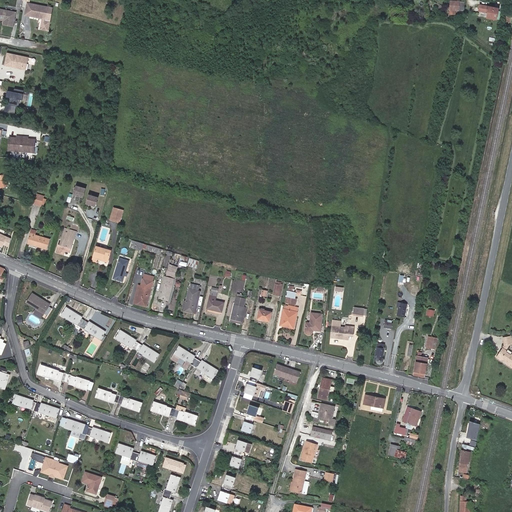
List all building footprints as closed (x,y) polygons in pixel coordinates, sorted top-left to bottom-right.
[(459,8),(458,0),(446,0),(447,12),(450,12),(450,7),(459,8)] [(47,8),(27,4),(25,15),(31,17),(32,16),(33,16),(33,17),(42,19),(40,30),(47,31),(49,23),(44,22),(47,8)] [(497,17),(499,6),(489,5),(487,16),(497,17)] [(4,19),(3,24),(12,26),(15,12),(0,9),(0,19),(0,20),(1,19),(4,19)] [(26,57),(5,53),(2,65),(10,67),(10,65),(21,67),(22,61),(25,62),(26,57)] [(23,69),(25,62),(22,61),(21,67),(10,65),(10,67),(23,69)] [(20,97),(22,90),(12,88),(11,91),(8,91),(7,97),(7,99),(8,99),(8,101),(6,101),(6,102),(17,104),(18,97),(20,97)] [(35,152),(36,139),(27,138),(27,136),(19,135),(19,137),(10,136),(9,150),(35,152)] [(0,185),(0,186),(7,184),(6,180),(8,180),(8,177),(5,178),(4,174),(0,174),(0,179),(0,180),(0,179),(0,185)] [(83,197),(85,188),(76,186),(73,194),(83,197)] [(44,196),(37,193),(33,204),(41,206),(41,204),(43,198),(44,196)] [(95,206),(98,197),(89,195),(86,203),(95,206)] [(110,222),(119,224),(122,213),(113,210),(110,222)] [(69,233),(70,229),(65,228),(60,245),(59,244),(56,252),(64,254),(65,250),(70,252),(75,235),(69,233)] [(36,235),(31,234),(28,243),(46,249),(49,239),(36,235)] [(143,248),(144,244),(135,241),(133,248),(142,250),(143,248)] [(162,249),(155,247),(144,244),(143,248),(158,252),(159,251),(162,252),(162,249)] [(98,259),(108,262),(111,251),(102,248),(98,247),(97,246),(92,263),(96,264),(97,262),(98,259)] [(197,269),(199,261),(189,257),(187,266),(197,269)] [(128,261),(120,258),(114,278),(123,281),(124,275),(125,273),(128,261)] [(177,267),(170,265),(166,277),(165,277),(159,298),(168,300),(173,284),(172,284),(177,267)] [(143,287),(143,286),(138,304),(146,306),(151,289),(152,283),(145,281),(143,287)] [(194,312),(199,290),(200,285),(190,283),(186,302),(185,308),(184,310),(194,312)] [(282,285),(276,284),(273,294),(279,296),(282,285)] [(134,302),(138,304),(143,286),(139,285),(134,302)] [(293,287),(289,286),(289,288),(293,289),(292,292),(288,291),(287,296),(295,298),(296,294),(301,295),(302,291),(297,290),(296,293),(293,292),(293,289),(293,287)] [(212,288),(207,308),(222,311),(224,302),(215,300),(218,289),(212,288)] [(33,293),(27,302),(47,315),(52,308),(48,306),(49,304),(33,293)] [(235,303),(231,318),(241,320),(244,306),(246,298),(242,297),(243,294),(238,293),(235,304),(235,303)] [(400,293),(397,293),(395,302),(398,303),(397,307),(399,308),(397,316),(404,318),(404,316),(407,317),(409,310),(405,309),(407,304),(398,302),(400,293)] [(295,304),(297,298),(295,298),(287,296),(286,302),(295,304)] [(298,308),(285,305),(280,325),(284,326),(285,324),(294,326),(298,308)] [(61,314),(81,327),(85,320),(82,318),(83,317),(66,306),(61,314)] [(246,306),(244,306),(241,320),(231,318),(231,321),(242,323),(246,306)] [(272,312),(260,309),(258,318),(270,320),(272,312)] [(318,314),(311,314),(311,323),(306,323),(305,331),(305,332),(306,334),(307,334),(308,335),(309,335),(310,335),(311,335),(312,335),(313,334),(314,333),(314,331),(320,331),(322,317),(318,316),(318,314)] [(85,320),(81,327),(100,339),(105,331),(89,321),(88,322),(85,320)] [(337,336),(348,337),(349,333),(353,333),(354,326),(347,326),(347,327),(333,326),(331,337),(337,337),(337,336)] [(135,349),(139,343),(136,341),(137,339),(121,329),(116,337),(135,349)] [(511,339),(511,335),(503,337),(505,345),(511,342),(511,339)] [(437,338),(428,336),(426,347),(435,349),(437,338)] [(511,342),(505,345),(503,349),(507,352),(511,344),(511,342)] [(143,345),(139,343),(135,349),(155,362),(160,354),(144,344),(143,345)] [(195,355),(179,345),(174,353),(179,356),(186,361),(183,365),(187,368),(190,364),(193,365),(198,359),(195,357),(195,355)] [(383,358),(384,348),(378,347),(377,353),(376,353),(375,356),(378,356),(376,358),(376,360),(378,362),(380,363),(382,361),(383,359),(383,358)] [(497,358),(511,367),(511,355),(507,352),(503,349),(497,358)] [(179,356),(174,353),(171,358),(176,361),(179,356)] [(428,358),(417,356),(413,375),(424,377),(428,358)] [(201,361),(198,359),(193,365),(213,378),(218,370),(202,360),(201,361)] [(66,381),(68,373),(42,364),(39,374),(61,381),(61,379),(66,381)] [(300,383),(303,373),(279,365),(276,375),(300,383)] [(8,369),(1,367),(0,368),(0,387),(5,389),(7,384),(6,384),(8,380),(10,374),(7,373),(8,369)] [(259,378),(262,370),(253,367),(250,375),(249,379),(257,382),(258,378),(259,378)] [(90,381),(68,373),(66,381),(69,382),(69,383),(87,389),(90,381)] [(327,400),(329,393),(330,386),(332,380),(323,378),(322,382),(320,392),(318,398),(327,400)] [(266,393),(269,386),(257,382),(249,379),(247,383),(248,383),(245,392),(260,397),(262,391),(266,393)] [(118,402),(121,395),(117,394),(98,388),(95,397),(113,403),(114,401),(118,402)] [(12,403),(35,410),(37,402),(34,400),(34,399),(16,393),(12,403)] [(129,398),(121,395),(118,402),(122,404),(121,405),(139,411),(142,403),(134,400),(135,396),(130,394),(129,398)] [(385,399),(366,395),(364,404),(372,405),(371,409),(383,411),(385,399)] [(172,407),(172,408),(167,406),(167,405),(154,401),(151,410),(162,414),(163,412),(164,413),(164,414),(169,416),(170,414),(174,416),(176,408),(172,407)] [(294,414),(297,404),(290,402),(289,401),(285,411),(294,414)] [(37,402),(35,410),(57,417),(60,408),(41,402),(41,403),(37,402)] [(332,420),(335,407),(322,403),(320,413),(319,417),(329,420),(328,424),(331,425),(332,420)] [(246,413),(245,417),(254,420),(255,416),(256,416),(259,408),(250,405),(247,413),(246,413)] [(422,411),(407,406),(402,421),(414,426),(417,418),(419,419),(422,411)] [(195,425),(198,416),(185,411),(185,412),(180,410),(176,408),(174,416),(177,417),(177,419),(182,421),(183,419),(185,419),(184,421),(195,425)] [(476,437),(481,418),(476,416),(474,424),(471,423),(468,434),(471,435),(471,436),(476,437)] [(251,432),(254,424),(252,424),(254,420),(245,417),(243,421),(244,421),(241,429),(251,432)] [(489,428),(492,420),(485,417),(482,426),(489,428)] [(64,427),(87,434),(89,427),(86,425),(86,424),(67,418),(64,427)] [(89,427),(87,434),(108,442),(111,433),(93,427),(93,428),(89,427)] [(335,432),(309,428),(308,437),(323,440),(333,442),(335,432)] [(416,444),(418,440),(400,435),(399,440),(416,444)] [(252,444),(239,439),(236,448),(235,448),(234,452),(242,454),(243,451),(245,451),(246,448),(250,449),(252,444)] [(315,445),(303,442),(298,460),(309,464),(315,445)] [(134,460),(137,453),(133,451),(134,448),(119,443),(116,452),(123,455),(122,459),(130,462),(131,459),(134,460)] [(389,454),(405,459),(407,452),(397,450),(398,446),(391,444),(389,454)] [(154,465),(157,456),(141,451),(140,454),(137,453),(134,460),(134,461),(138,462),(137,465),(143,467),(145,462),(150,464),(154,465)] [(241,458),(242,454),(234,452),(233,456),(231,464),(239,467),(242,459),(241,458)] [(471,454),(463,452),(459,467),(468,469),(471,454)] [(45,463),(47,457),(33,453),(32,456),(40,459),(39,461),(45,463)] [(185,472),(187,462),(166,457),(163,467),(185,472)] [(59,461),(49,458),(48,461),(45,463),(42,472),(51,474),(51,475),(52,472),(55,473),(54,476),(63,479),(67,467),(58,464),(59,461)] [(306,472),(296,469),(293,482),(294,482),(292,490),(306,493),(309,482),(304,481),(306,472)] [(90,486),(89,486),(87,491),(97,494),(102,477),(86,472),(83,481),(89,484),(91,484),(90,486)] [(325,479),(331,481),(333,474),(326,473),(325,479)] [(165,489),(164,492),(171,495),(173,491),(176,492),(181,477),(171,474),(168,482),(167,487),(166,489),(165,489)] [(223,487),(230,489),(231,486),(233,486),(236,477),(227,474),(224,483),(223,487)] [(229,493),(230,489),(223,487),(221,491),(222,491),(219,499),(232,503),(235,495),(229,493)] [(171,495),(164,492),(163,496),(164,497),(161,504),(159,511),(161,511),(169,511),(173,500),(170,499),(171,495)] [(54,501),(46,498),(43,497),(44,496),(37,494),(36,494),(32,493),(28,504),(50,511),(54,501)] [(109,494),(106,502),(112,505),(116,497),(109,494)] [(466,497),(461,496),(461,503),(460,511),(471,511),(472,503),(472,502),(472,501),(466,501),(466,497)] [(331,505),(321,503),(321,507),(319,507),(318,511),(325,511),(326,508),(331,509),(331,505)]
